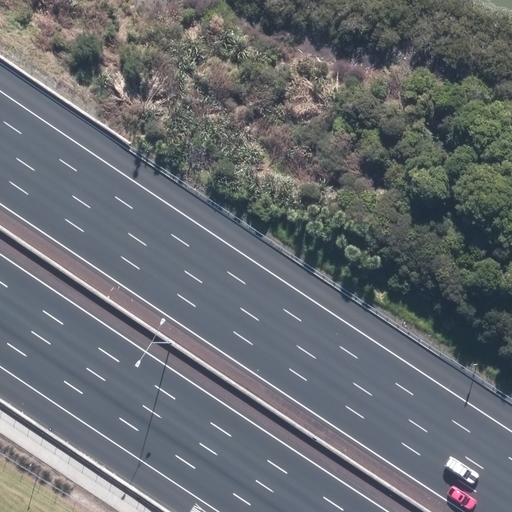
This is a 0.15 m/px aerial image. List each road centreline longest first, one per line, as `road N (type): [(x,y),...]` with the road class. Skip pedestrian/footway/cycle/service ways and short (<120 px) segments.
road 1 (motorway): [(0,146),(511,483)]
road 2 (motorway): [(307,511),(0,307)]
